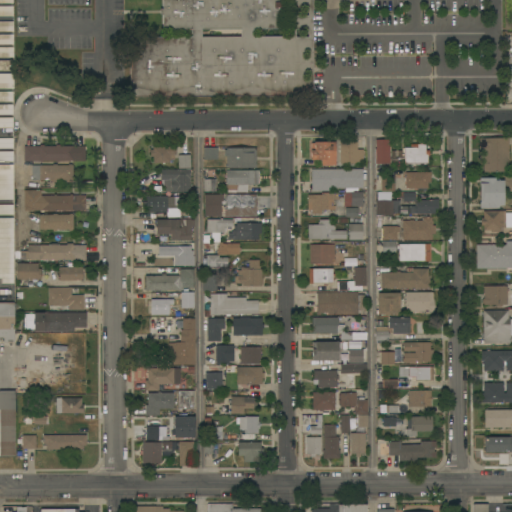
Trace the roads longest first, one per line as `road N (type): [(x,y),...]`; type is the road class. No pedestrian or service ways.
road 1 (residential): [(0,485),(511,483)]
road 2 (residential): [(42,115),(106,123),(511,120)]
road 3 (residential): [(456,120),(457,496)]
road 4 (residential): [(285,121),(289,484)]
road 5 (residential): [(114,123),(116,485)]
